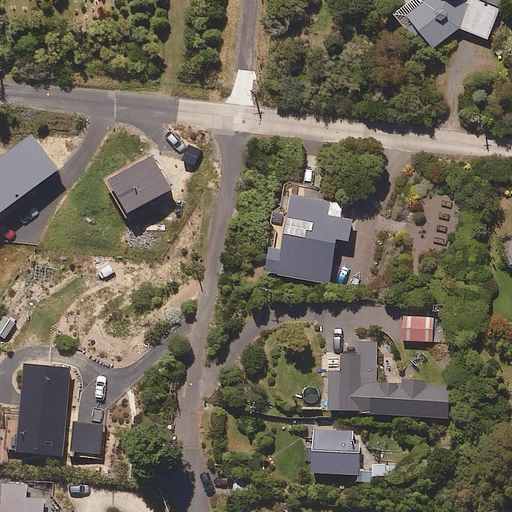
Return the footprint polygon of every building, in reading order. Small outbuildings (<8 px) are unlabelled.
[(393,15),(411,38),(419,32),(431,48),(459,27),(487,39),(501,0),(399,0),(406,3),(393,15)] [(0,217),(64,170),(34,130),(0,154),(0,217)] [(174,189),(153,152),(107,177),(128,215),(174,189)] [(339,216),(341,203),(281,194),(279,204),(278,205),(276,206),(274,208),(273,209),(272,211),(271,212),(271,214),(271,216),(271,218),(271,220),(271,222),(272,224),(273,225),(274,227),(276,228),(273,248),(268,247),(264,272),(329,282),(336,238),(348,239),(351,217),(339,216)] [(432,341),(433,315),(410,314),(409,340),(432,341)] [(449,414),(450,384),(426,383),(426,377),(401,376),(401,382),(376,382),(376,342),(359,342),(359,355),(341,354),(340,373),(329,373),(328,412),(449,414)] [(70,369),(23,364),(16,451),(62,455),(70,369)] [(350,481),(371,481),(371,469),(359,469),(359,444),(351,444),(351,429),(313,428),(312,473),(350,473),(350,481)] [(119,465),(96,464),(95,478),(118,480),(119,465)] [(141,466),(123,466),(123,481),(140,482),(141,466)] [(26,485),(1,483),(0,510),(0,511),(42,511),(43,499),(25,498),(26,485)]
